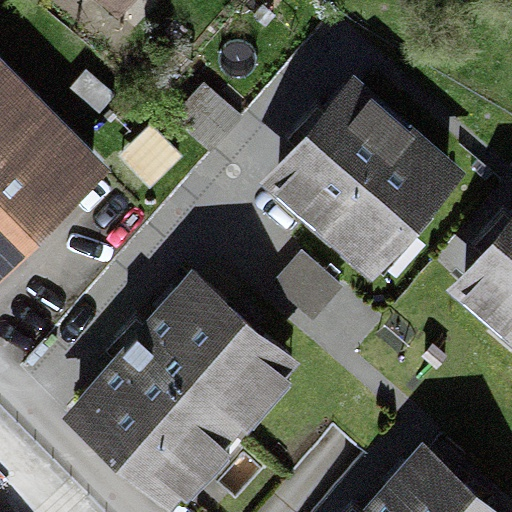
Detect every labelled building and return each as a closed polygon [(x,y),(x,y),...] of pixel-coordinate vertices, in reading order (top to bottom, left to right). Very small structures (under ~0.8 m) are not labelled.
[(129,0),(110,0),(123,9),(129,0)] [(462,163),(350,64),(254,172),(365,271),(462,163)] [(0,65),(0,260),(98,162),(0,65)] [(205,82),(174,116),(210,148),(241,114),(205,82)] [(511,204),(447,280),(511,335),(511,204)] [(181,253),(54,401),(170,500),(297,353),(181,253)] [(511,511),(511,508),(419,429),(348,511),(511,511)] [(23,511),(0,486),(0,511),(23,511)]
